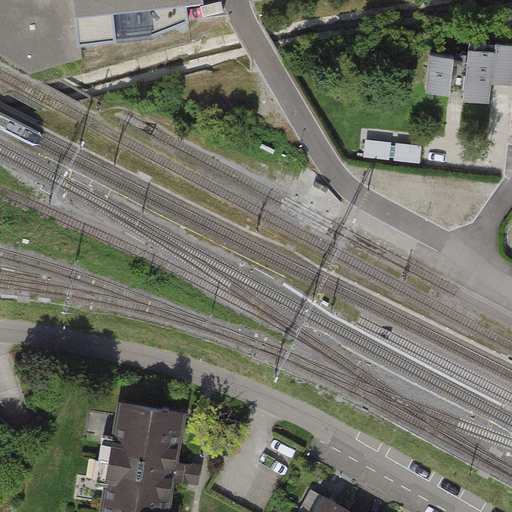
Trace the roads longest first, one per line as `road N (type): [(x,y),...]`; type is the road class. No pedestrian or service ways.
road 1 (residential): [(474,511),(274,401),(198,370),(0,330)]
road 2 (unclassified): [(398,219),(357,194),(328,163),(238,0)]
